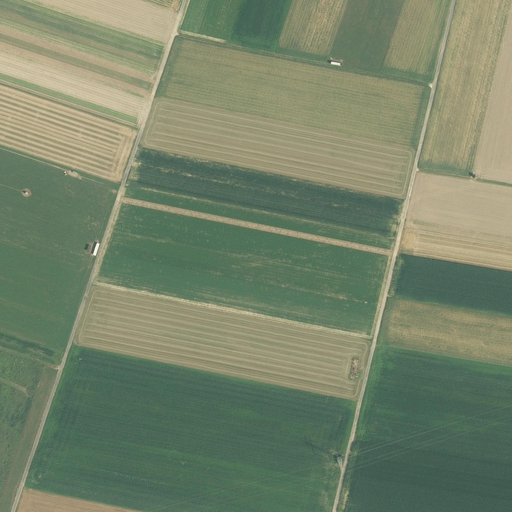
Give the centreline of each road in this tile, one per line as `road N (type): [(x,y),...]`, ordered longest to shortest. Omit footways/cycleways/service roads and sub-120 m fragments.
road 1 (track): [(12,511),(184,0)]
road 2 (track): [(453,0),(334,511)]
road 3 (track): [(173,34),(433,87)]
